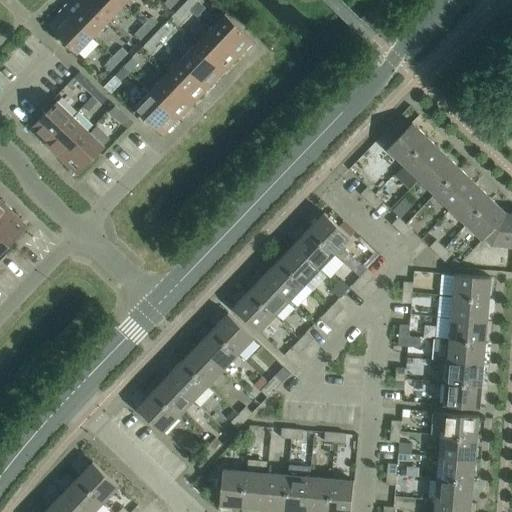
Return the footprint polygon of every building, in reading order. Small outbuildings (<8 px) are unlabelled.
[(74,0),(64,10),(92,37),(107,22),(84,0),(74,0)] [(84,0),(107,22),(122,6),(115,0),(84,0)] [(166,0),(164,3),(170,8),(178,0),(166,0)] [(197,0),(186,0),(183,4),(189,10),(198,1),(197,0)] [(183,4),(175,12),(181,18),(189,10),(183,4)] [(92,37),(64,10),(49,26),(77,53),(92,37)] [(209,30),(237,57),(253,41),(225,14),(209,30)] [(151,16),(142,25),(148,31),(157,21),(151,16)] [(134,34),(140,39),(141,39),(148,31),(142,25),(134,34)] [(162,26),(153,35),(159,41),(168,32),(162,26)] [(194,46),(222,73),(237,57),(209,30),(194,46)] [(153,35),(145,43),(151,49),(159,41),(153,35)] [(179,61),(207,88),(222,73),(194,46),(179,61)] [(113,57),(118,62),(127,53),(122,47),(113,57)] [(118,62),(113,57),(105,65),(110,70),(118,62)] [(123,67),(128,72),(137,63),(132,57),(123,67)] [(164,77),(192,104),(207,88),(179,61),(164,77)] [(128,72),(123,67),(115,75),(120,80),(128,72)] [(149,92),(177,119),(192,104),(164,77),(149,92)] [(84,86),(93,95),(99,90),(89,80),(84,86)] [(102,104),(107,98),(99,90),(93,95),(102,104)] [(177,119),(149,92),(134,109),(162,135),(177,119)] [(45,145),(72,117),(56,102),(29,129),(45,145)] [(125,125),(130,120),(121,111),(115,117),(125,125)] [(72,117),(45,145),(61,160),(87,132),(72,117)] [(404,164),(427,141),(429,138),(413,122),(388,148),(404,164)] [(87,132),(61,160),(77,176),(104,148),(87,132)] [(420,179),(442,156),(444,153),(429,138),(427,141),(404,164),(420,179)] [(435,194),(458,171),(460,169),(444,153),(442,156),(420,179),(435,194)] [(451,209),(473,186),(476,184),(460,169),(458,171),(435,194),(451,209)] [(467,224),(489,201),(491,199),(476,184),(473,186),(451,209),(467,224)] [(368,201),(375,194),(367,187),(360,194),(368,201)] [(375,194),(368,201),(376,208),(382,201),(375,194)] [(484,237),(507,214),(491,199),(489,201),(467,224),(483,240),(485,238),(484,237)] [(0,200),(0,223),(11,212),(0,200)] [(11,212),(0,223),(0,255),(27,227),(11,212)] [(309,228),(334,253),(350,237),(324,212),(309,228)] [(511,214),(507,214),(484,237),(485,238),(492,245),(511,246),(511,214)] [(392,224),(399,231),(406,224),(398,217),(392,224)] [(406,224),(399,231),(407,238),(413,231),(406,224)] [(309,228),(294,244),(319,269),(334,253),(309,228)] [(436,240),(429,247),(437,254),(444,247),(436,240)] [(279,260),(305,284),(319,269),(294,244),(279,260)] [(451,254),(444,247),(437,254),(445,261),(451,254)] [(455,257),(448,264),(451,267),(452,267),(453,267),(454,268),(460,262),(455,257)] [(264,275),(290,300),(305,284),(279,260),(264,275)] [(359,277),(366,283),(373,276),(366,269),(359,277)] [(454,288),(454,271),(417,270),(416,286),(454,288)] [(290,300),(264,275),(249,291),(275,315),(290,300)] [(454,297),(489,300),(491,278),(455,275),(454,297)] [(366,283),(359,277),(352,284),(358,291),(366,283)] [(341,279),(336,285),(344,293),(349,287),(341,279)] [(402,293),(411,293),(413,282),(403,281),(402,293)] [(336,285),(331,291),(339,298),(344,293),(336,285)] [(249,291),(234,307),(259,332),(275,315),(249,291)] [(411,293),(402,293),(401,302),(410,303),(411,293)] [(452,318),(487,321),(489,300),(454,297),(452,318)] [(329,308),(336,314),(343,307),(336,301),(329,308)] [(328,322),(336,314),(329,308),(322,316),(328,322)] [(212,329),(238,353),(254,337),(228,313),(212,329)] [(450,340),(485,343),(487,321),(452,318),(450,340)] [(398,335),(408,336),(409,325),(400,324),(398,335)] [(198,344),(223,369),(238,353),(212,329),(198,344)] [(300,339),(306,346),(313,339),(306,332),(300,339)] [(408,336),(398,335),(397,345),(407,346),(408,336)] [(306,346),(300,339),(292,347),(298,354),(306,346)] [(485,343),(450,340),(448,361),(483,364),(485,343)] [(183,360),(208,385),(223,369),(198,344),(183,360)] [(168,376),(194,400),(208,385),(183,360),(168,376)] [(446,383),(481,386),(483,364),(448,361),(446,383)] [(268,382),(275,389),(282,382),(290,374),(283,367),(275,375),(268,382)] [(396,367),(395,378),(404,379),(405,368),(396,367)] [(194,400),(168,376),(153,391),(179,416),(194,400)] [(261,377),(254,384),(260,391),(268,383),(261,377)] [(403,389),(404,379),(395,378),(394,388),(403,389)] [(275,389),(268,382),(268,383),(260,391),(267,397),(275,389)] [(481,386),(446,383),(444,405),(480,408),(481,386)] [(179,416),(153,391),(137,407),(163,432),(179,416)] [(238,413),(245,420),(252,413),(245,406),(238,413)] [(402,410),(401,417),(409,418),(410,411),(402,410)] [(245,420),(238,413),(231,421),(237,428),(245,420)] [(441,436),(477,439),(479,417),(433,413),(431,435),(441,436)] [(390,431),(400,432),(401,421),(391,420),(390,431)] [(249,436),(258,437),(259,426),(249,425),(249,436)] [(292,438),(293,429),(281,428),(280,437),(292,438)] [(293,429),(292,438),(301,439),(302,430),(293,429)] [(400,432),(390,431),(389,441),(399,442),(400,432)] [(335,442),(336,433),(324,432),(324,441),(335,442)] [(336,433),(335,442),(345,443),(345,433),(336,433)] [(258,437),(249,436),(248,446),(257,447),(258,437)] [(477,439),(441,436),(439,457),(475,460),(477,439)] [(208,445),(215,451),(222,444),(215,438),(208,445)] [(215,451),(208,445),(201,453),(207,459),(215,451)] [(398,453),(397,461),(410,462),(410,455),(398,453)] [(437,479),(473,482),(475,460),(439,457),(437,479)] [(77,477),(103,502),(119,486),(93,461),(77,477)] [(388,463),(387,474),(396,475),(397,464),(388,463)] [(242,507),(246,471),(223,469),(220,505),(242,507)] [(246,471),(242,507),(264,509),(267,473),(246,471)] [(267,473),(264,509),(285,511),(288,475),(267,473)] [(395,485),(396,475),(387,474),(385,484),(395,485)] [(288,475),(285,511),(300,511),(306,511),(310,477),(288,475)] [(93,511),(103,502),(77,477),(62,493),(82,511),(93,511)] [(310,477),(306,511),(328,511),(331,479),(310,477)] [(331,479),(328,511),(350,511),(354,481),(331,479)] [(473,482),(437,479),(435,500),(471,503),(473,482)] [(47,508),(51,511),(82,511),(62,493),(47,508)] [(434,511),(469,511),(471,503),(435,500),(434,511)]
